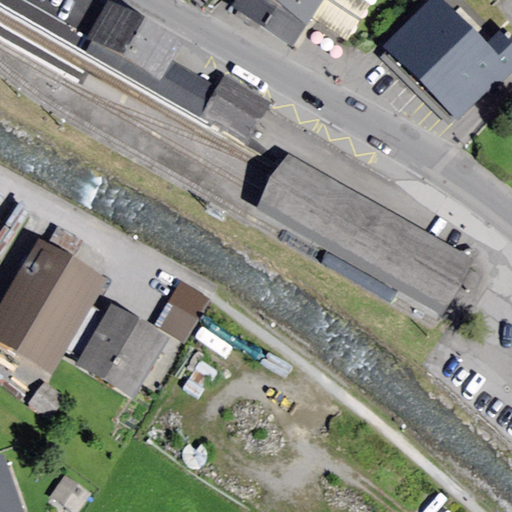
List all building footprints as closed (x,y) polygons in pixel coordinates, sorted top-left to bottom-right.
[(345,43),(367,8),(354,0),(242,0),(236,10),(292,47),(310,20),(345,43)] [(483,51),(435,3),(386,53),(396,63),(457,124),(511,68),(511,44),(500,33),(483,51)] [(147,78),(161,86),(172,66),(182,50),(110,8),(105,16),(89,44),(133,70),(147,78)] [(218,93),(172,66),(161,86),(206,113),(218,93)] [(218,93),(206,113),(251,138),(269,108),(224,82),(218,93)] [(475,268),(287,162),(279,176),(266,197),(256,215),(444,323),(475,268)] [(105,287),(40,248),(0,313),(0,348),(50,379),(105,287)] [(206,303),(181,288),(158,326),(183,341),(206,303)] [(164,347),(114,317),(82,370),(132,400),(164,347)] [(63,400),(46,387),(32,406),(49,418),(63,400)] [(0,511),(18,511),(2,462),(0,462),(0,511)] [(75,511),(87,496),(65,481),(53,498),(72,511),(75,511)]
